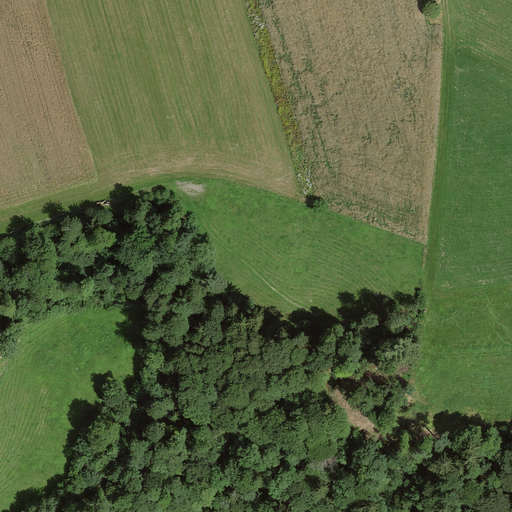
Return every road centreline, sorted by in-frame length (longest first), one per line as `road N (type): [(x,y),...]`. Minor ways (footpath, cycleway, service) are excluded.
road 1 (track): [(447,24),(410,374)]
road 2 (track): [(148,191),(0,235)]
